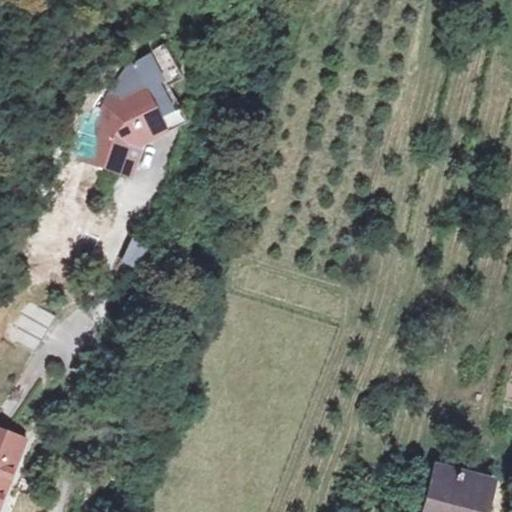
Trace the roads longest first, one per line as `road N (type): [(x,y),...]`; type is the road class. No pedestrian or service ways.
road 1 (track): [(4,407),(92,293),(140,174)]
road 2 (track): [(53,511),(64,415),(60,337)]
